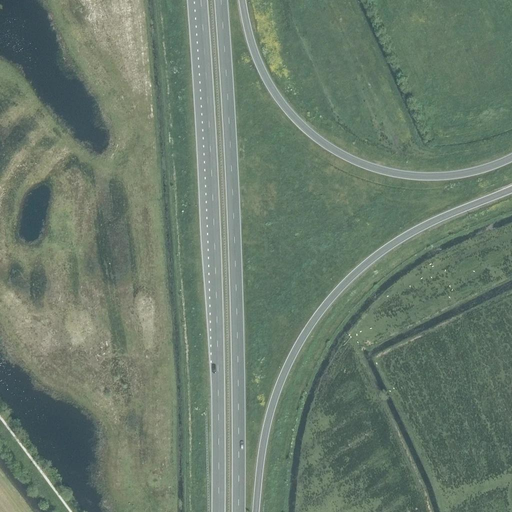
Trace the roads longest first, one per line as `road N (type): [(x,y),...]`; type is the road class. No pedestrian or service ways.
road 1 (trunk): [(199,0),(217,511)]
road 2 (trunk): [(237,511),(220,0)]
road 3 (trunk): [(255,511),(271,405),(330,298),(408,234),(511,189)]
road 4 (trunk): [(511,158),(436,177),(388,172),(336,152),(277,98),(251,46),(241,0)]
